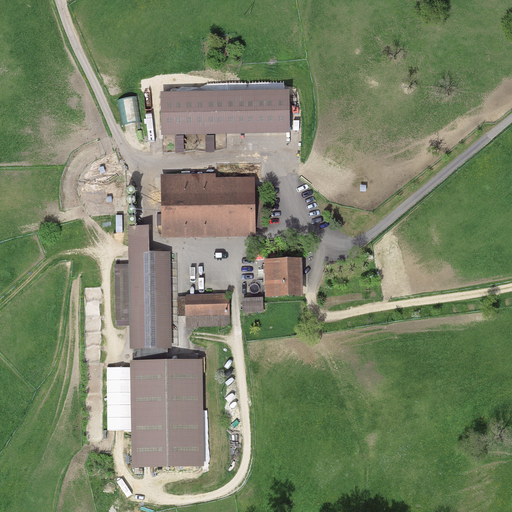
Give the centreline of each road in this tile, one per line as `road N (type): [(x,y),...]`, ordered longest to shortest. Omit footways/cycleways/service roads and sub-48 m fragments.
road 1 (unclassified): [(59,0),(125,151),(148,162),(258,158),(277,166),(300,216),(326,246),(358,242),(383,225),(511,117)]
road 2 (track): [(511,287),(323,317),(313,291),(326,246)]
